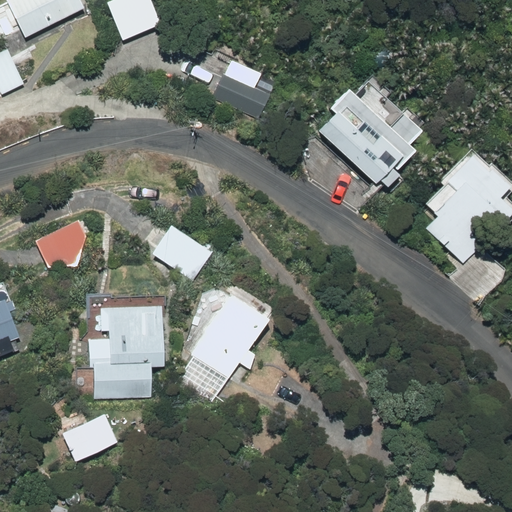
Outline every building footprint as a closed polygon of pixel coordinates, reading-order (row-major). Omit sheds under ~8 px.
[(10,0),(26,31),(84,3),(82,0),(10,0)] [(161,23),(150,0),(114,0),(106,4),(123,41),(161,23)] [(6,49),(0,51),(0,89),(2,94),(24,82),(6,49)] [(210,98),(256,117),(265,93),(219,75),(210,98)] [(355,96),(351,92),(334,110),(338,113),(321,131),(386,191),(400,175),(395,171),(414,150),(409,145),(421,131),(368,83),(355,96)] [(425,224),(464,259),(511,206),(511,195),(502,186),(511,175),(511,172),(493,156),(491,158),(474,143),(448,173),(461,184),(425,224)] [(35,235),(48,264),(76,263),(87,236),(78,215),(35,235)] [(153,254),(192,281),(212,252),(172,225),(153,254)] [(212,399),(268,312),(234,290),(178,377),(212,399)] [(0,355),(14,350),(10,339),(21,335),(6,296),(0,297),(0,355)] [(164,361),(162,300),(101,302),(102,325),(110,324),(110,334),(90,335),(90,364),(94,364),(95,398),(152,396),(152,362),(164,361)] [(105,408),(62,428),(75,457),(118,436),(105,408)]
